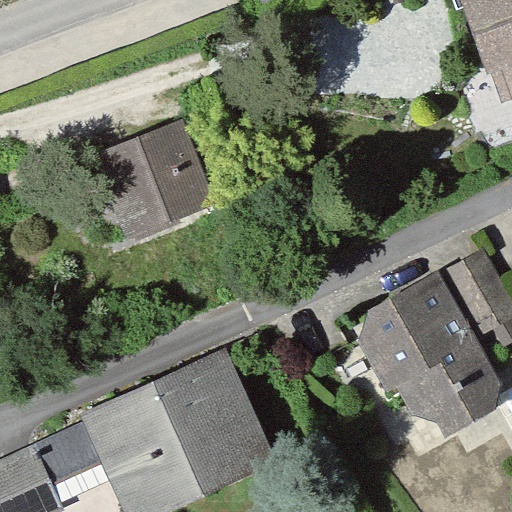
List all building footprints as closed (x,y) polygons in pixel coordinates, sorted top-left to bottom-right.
[(511,0),(475,0),(507,88),(511,86),(511,0)] [(183,124),(103,157),(133,230),(213,197),(183,124)] [(511,307),(483,254),(451,271),(481,328),(511,310),(511,307)] [(492,377),(438,281),(379,311),(365,348),(392,394),(410,386),(419,405),(443,410),(450,421),(492,398),(492,377)] [(224,359),(95,418),(120,473),(137,511),(138,511),(267,455),(224,359)] [(0,511),(35,511),(120,473),(95,418),(0,461),(0,511)]
